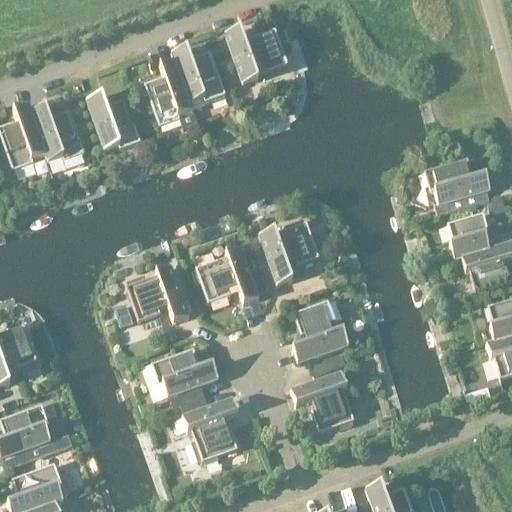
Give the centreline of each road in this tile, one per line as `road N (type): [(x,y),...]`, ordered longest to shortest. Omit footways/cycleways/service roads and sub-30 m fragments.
road 1 (residential): [(0,90),(254,0)]
road 2 (residential): [(297,492),(511,415)]
road 3 (residential): [(297,492),(250,363)]
